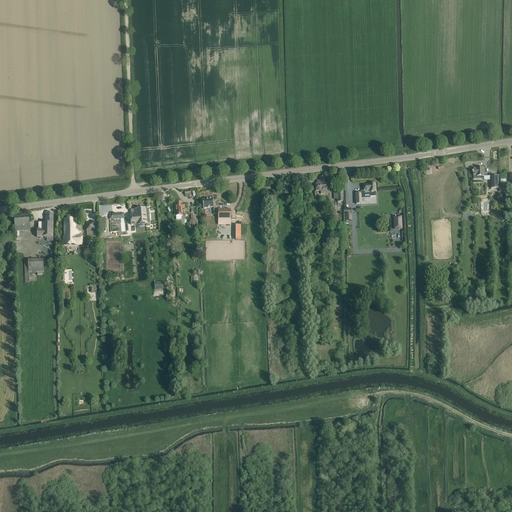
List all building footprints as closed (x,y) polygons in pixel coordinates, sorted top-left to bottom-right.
[(474,176),(474,179),(484,179),(484,176),(484,168),(483,168),(477,168),(477,169),(474,169),(474,172),(473,172),(473,173),(474,173),(474,176)] [(327,190),(327,188),(327,183),(325,183),(325,176),(320,177),(320,180),(317,181),(317,184),(316,184),(316,191),(320,191),(321,194),(327,194),(326,191),(327,190)] [(499,176),(491,176),(491,189),(499,189),(499,176)] [(287,183),(280,184),(280,189),(281,195),(281,199),(289,198),(288,194),(288,188),(287,183)] [(376,192),(376,188),(376,183),(369,184),(369,185),(363,185),(363,191),(369,191),(369,193),(376,192)] [(214,207),(213,204),(213,199),(202,200),(203,209),(214,207)] [(188,209),(188,204),(182,203),(182,202),(176,202),(176,216),(182,216),(182,209),(188,209)] [(147,223),(150,222),(148,209),(146,209),(146,208),(135,209),(135,210),(131,210),(131,214),(130,215),(131,225),(147,224),(147,223)] [(230,210),(218,210),(218,215),(218,219),(221,219),(221,225),(229,225),(230,225),(230,210)] [(37,237),(48,238),(53,238),(53,217),(53,212),(46,213),(46,223),(39,223),(38,230),(37,230),(37,237)] [(30,230),(30,220),(29,215),(14,216),(15,231),(30,230)] [(83,245),(82,239),(82,234),(81,234),(81,231),(78,231),(75,230),(75,219),(64,220),(65,236),(63,236),(64,246),(83,245)] [(45,260),(25,260),(25,283),(31,283),(31,273),(45,273),(45,260)]
